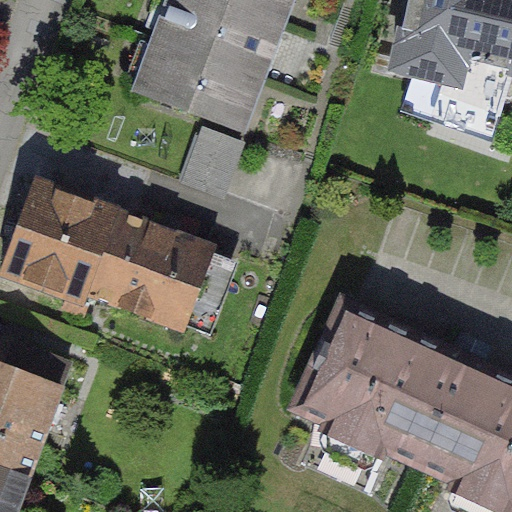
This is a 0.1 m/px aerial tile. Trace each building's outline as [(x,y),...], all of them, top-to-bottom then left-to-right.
[(262,0),(162,0),(155,25),(265,61),(282,6),(262,0)] [(511,0),(399,0),(391,46),(511,70),(511,0)] [(155,25),(137,79),(247,115),(265,61),(155,25)] [(239,239),(31,166),(0,254),(0,273),(202,344),(239,239)] [(511,382),(330,304),(283,412),(511,511),(511,382)] [(0,343),(0,460),(24,471),(65,369),(0,343)] [(0,460),(0,511),(7,511),(24,471),(0,460)]
